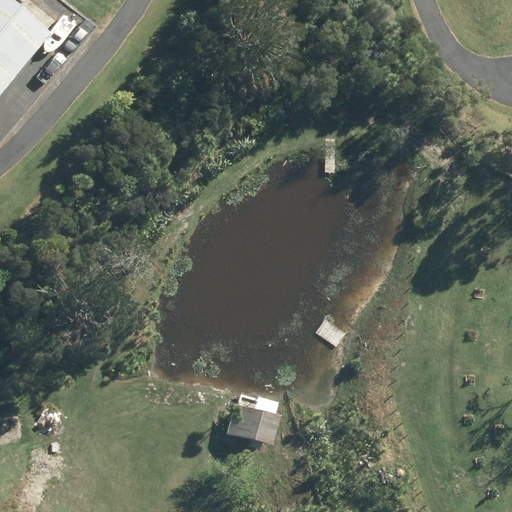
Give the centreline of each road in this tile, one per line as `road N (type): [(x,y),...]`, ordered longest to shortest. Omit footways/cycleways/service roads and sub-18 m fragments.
road 1 (track): [(0,170),(61,113),(132,0)]
road 2 (track): [(411,0),(440,54),(491,76),(511,74)]
